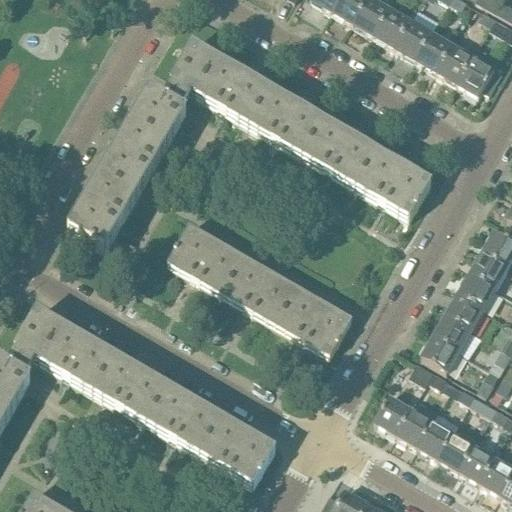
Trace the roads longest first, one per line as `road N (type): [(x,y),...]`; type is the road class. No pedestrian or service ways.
road 1 (residential): [(319,441),(8,264)]
road 2 (residential): [(319,441),(483,164)]
road 3 (residential): [(483,164),(208,0)]
road 4 (residential): [(8,264),(168,0)]
road 5 (residential): [(438,511),(319,441)]
